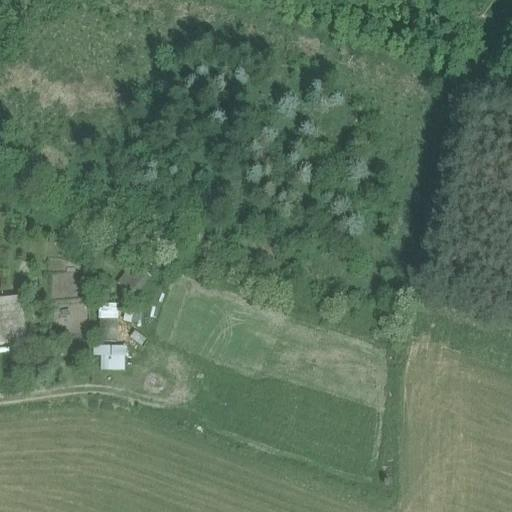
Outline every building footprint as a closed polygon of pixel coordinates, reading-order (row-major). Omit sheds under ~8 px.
[(63,239),(49,237),(47,260),(62,262),(63,239)] [(146,280),(136,272),(124,287),(135,295),(146,280)] [(18,300),(0,302),(0,346),(24,345),(18,300)] [(117,307),(100,307),(101,343),(118,343),(117,307)] [(93,358),(125,356),(125,348),(93,349),(93,358)]
